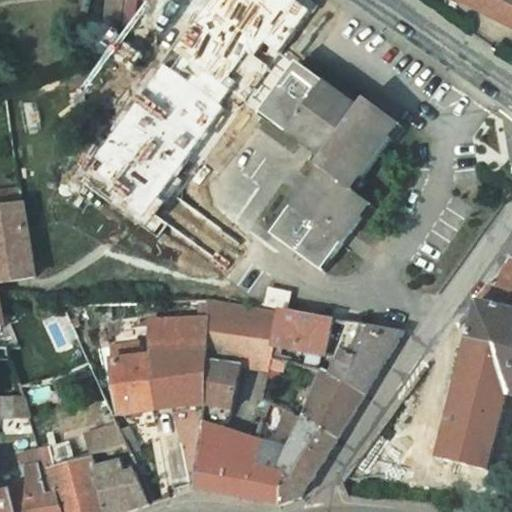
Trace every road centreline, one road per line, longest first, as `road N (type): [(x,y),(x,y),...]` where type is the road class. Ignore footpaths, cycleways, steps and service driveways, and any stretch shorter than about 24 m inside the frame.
road 1 (unclassified): [(511,220),(306,511)]
road 2 (tertiary): [(511,96),(370,0)]
